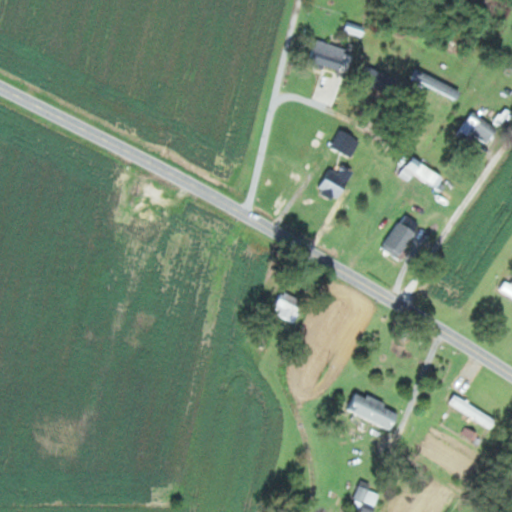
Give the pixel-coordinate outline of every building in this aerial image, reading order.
[(352,49),(318,40),(312,63),(347,72),(352,49)] [(374,86),(392,96),(400,80),(382,71),(374,86)] [(500,126),(471,112),(460,135),(490,148),(500,126)] [(333,146),(352,157),(362,140),(343,128),(333,146)] [(400,174),(410,181),(416,173),(438,187),(445,177),(413,155),(400,174)] [(321,186),(340,198),(356,171),(345,165),(340,174),(331,169),(321,186)] [(400,258),(423,224),(407,214),(384,248),(400,258)] [(501,288),(511,295),(511,282),(507,279),(501,288)] [(296,322),(305,301),(282,291),(273,313),(296,322)] [(396,427),(402,408),(356,393),(350,412),(396,427)] [(498,419),(456,395),(451,403),(493,428),(498,419)]
